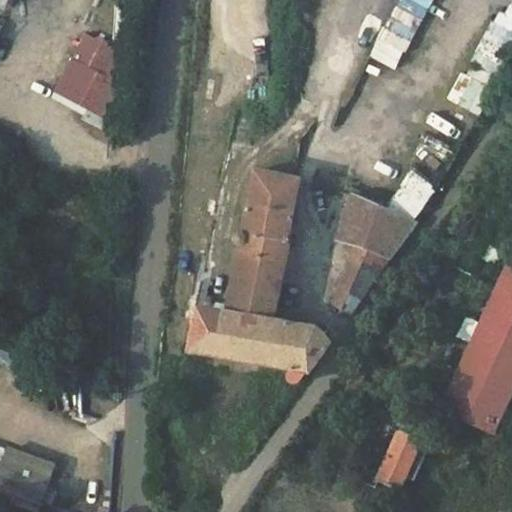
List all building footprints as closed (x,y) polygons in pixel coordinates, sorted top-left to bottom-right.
[(397,70),(432,0),(398,0),(370,56),(397,70)] [(104,76),(71,59),(54,91),(86,108),(104,76)] [(22,139),(0,129),(0,158),(13,163),(22,139)] [(318,328),(273,320),(288,244),(292,243),(293,240),(292,236),(288,234),(300,179),(256,170),(242,232),(236,233),(234,234),(233,236),(233,239),(234,243),(235,244),(240,245),(227,311),(198,306),(189,349),(309,372),(330,344),(323,333),(318,328)] [(353,195),(336,240),(336,241),(340,242),(346,243),(355,246),(335,307),(350,315),(416,223),(353,195)] [(511,271),(501,266),(436,406),(495,435),(511,397),(511,271)] [(354,399),(372,374),(363,368),(345,394),(354,399)] [(402,441),(376,490),(400,503),(427,455),(402,441)] [(0,497),(33,510),(50,465),(0,445),(0,497)]
